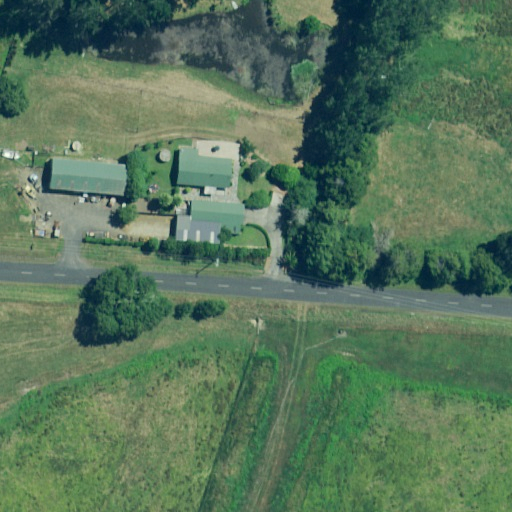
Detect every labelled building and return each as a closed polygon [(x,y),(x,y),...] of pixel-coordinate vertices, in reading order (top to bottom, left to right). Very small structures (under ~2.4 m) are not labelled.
[(159,163),(160,164),(163,164),(164,164),(166,164),(167,163),(168,163),(169,162),(170,161),(171,160),(171,158),(171,157),(171,155),(171,154),(170,153),(170,152),(169,151),(168,150),(167,149),(165,149),(164,148),(162,149),(161,149),(160,149),(159,150),(158,151),(157,152),(156,153),(156,154),(155,156),(155,157),(156,159),(156,160),(157,161),(158,162),(159,163)] [(319,149),(308,148),(307,161),(318,162),(319,149)] [(222,203),(222,201),(212,200),(213,187),(226,188),(228,158),(196,156),(196,151),(177,149),(175,184),(201,186),(200,199),(190,198),(188,221),(218,223),(218,233),(238,234),(238,225),(243,225),(244,205),(222,203)] [(280,159),(268,154),(264,163),(277,168),(280,159)] [(46,189),(81,192),(80,201),(92,202),(93,193),(125,195),(127,165),(49,159),(46,189)] [(119,212),(106,211),(106,224),(118,224),(119,212)]
